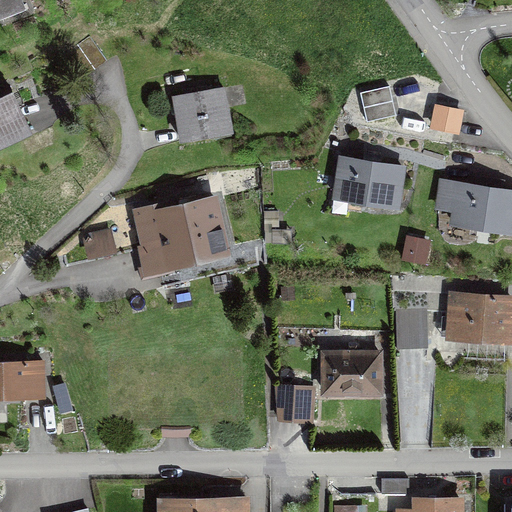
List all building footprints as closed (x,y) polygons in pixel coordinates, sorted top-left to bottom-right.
[(21,0),(0,0),(0,18),(25,8),(21,0)] [(65,53),(82,77),(106,59),(89,35),(65,53)] [(0,144),(30,130),(9,85),(0,89),(0,144)] [(360,92),(366,121),(396,115),(389,85),(360,92)] [(174,96),(181,139),(230,129),(223,87),(174,96)] [(460,111),(437,106),(433,126),(456,130),(460,111)] [(396,207),(402,166),(374,162),(375,158),(365,156),(364,160),(342,157),(336,198),(396,207)] [(482,178),(481,186),(460,182),(453,223),(511,232),(511,190),(497,188),(498,181),(482,178)] [(135,210),(147,269),(228,250),(215,198),(171,208),(171,202),(135,210)] [(456,336),(508,340),(510,297),(452,294),(451,316),(457,317),(456,336)] [(427,308),(395,309),(396,348),(428,347),(427,308)] [(380,391),(379,352),(365,352),(365,349),(339,349),(339,351),(324,351),(324,390),(380,391)] [(0,396),(43,396),(43,361),(0,361),(0,396)] [(277,416),(311,418),(312,389),(276,386),(277,416)] [(381,478),(381,493),(408,493),(409,478),(381,478)] [(301,486),(291,486),(291,509),(301,509),(301,486)] [(243,511),(244,499),(164,501),(163,511),(243,511)] [(460,511),(460,499),(416,499),(416,511),(400,511),(399,511),(460,511)]
